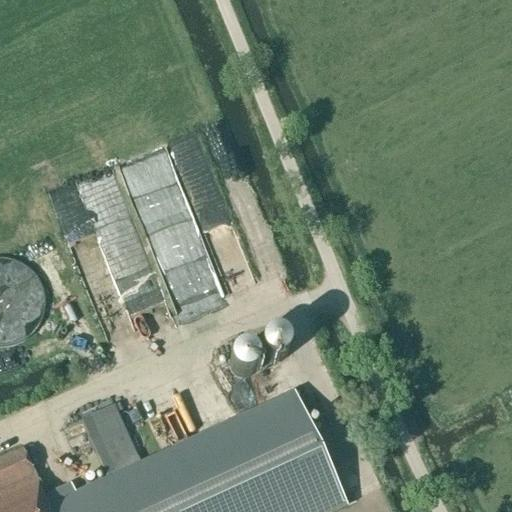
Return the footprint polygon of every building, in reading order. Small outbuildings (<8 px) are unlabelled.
[(178,167),(179,183),(194,220),(197,220),(218,211),(213,199),(213,195),(203,171),(202,161),(199,154),(198,139),(181,140),(169,145),(178,167)] [(110,172),(51,192),(78,270),(143,248),(137,231),(142,229),(127,186),(116,190),(110,172)] [(186,239),(195,270),(200,268),(205,286),(216,283),(203,235),(186,239)] [(0,350),(3,350),(16,347),(26,341),(35,333),(41,323),(44,311),(43,299),(40,288),(34,278),(25,269),(13,264),(1,261),(0,261),(0,350)] [(245,376),(250,364),(234,357),(229,370),(245,376)] [(330,511),(343,506),(294,398),(75,500),(69,487),(44,498),(22,451),(0,461),(0,511),(330,511)] [(79,423),(103,475),(136,460),(113,408),(79,423)]
